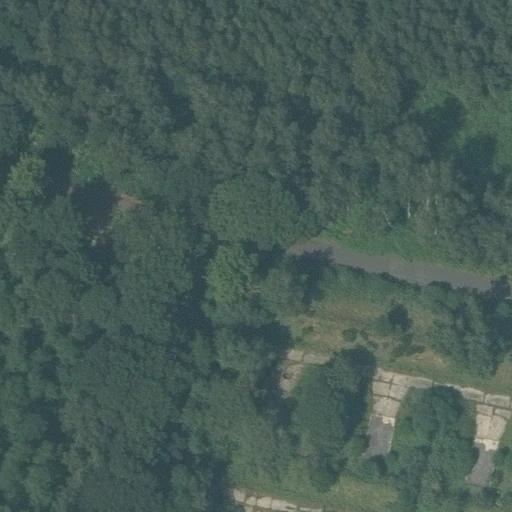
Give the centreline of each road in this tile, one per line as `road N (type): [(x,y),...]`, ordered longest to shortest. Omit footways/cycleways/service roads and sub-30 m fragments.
road 1 (unknown): [(186,326),(511,401)]
road 2 (track): [(201,233),(511,290)]
road 3 (track): [(201,233),(143,511)]
road 4 (track): [(0,188),(201,233)]
road 5 (unknown): [(150,482),(289,511)]
